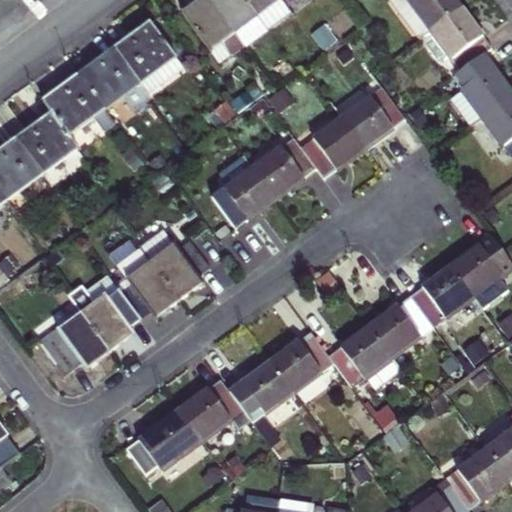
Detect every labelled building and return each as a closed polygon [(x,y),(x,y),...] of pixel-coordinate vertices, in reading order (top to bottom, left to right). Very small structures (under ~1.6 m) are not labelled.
[(244,51),(206,0),(182,0),(189,9),(182,15),(220,68),(244,51)] [(206,0),(244,51),(269,32),(244,0),(206,0)] [(244,0),(269,32),(292,15),(283,2),(281,0),(244,0)] [(430,33),(463,10),(455,0),(388,0),(417,42),(430,33)] [(430,33),(462,74),(486,56),(494,51),(463,10),(430,33)] [(149,24),(114,50),(148,97),(184,70),(149,24)] [(337,41),(325,25),(310,37),(322,52),(337,41)] [(75,77),(103,114),(125,98),(134,111),(150,99),(148,97),(114,50),(75,77)] [(511,161),(511,90),(486,56),(462,74),(453,80),(462,92),(450,102),(469,128),(481,119),(511,161)] [(41,103),(51,116),(69,141),(95,121),(104,133),(113,127),(103,114),(75,77),(41,103)] [(238,116),(264,97),(254,83),(245,90),(247,93),(230,105),(238,116)] [(382,89),(341,120),(366,154),(395,133),(394,130),(405,122),(382,89)] [(268,102),(279,116),(295,104),(284,90),(268,102)] [(262,100),(248,110),(256,121),(270,111),(262,100)] [(236,116),(227,102),(214,111),(224,125),(236,116)] [(429,124),(419,109),(409,116),(419,131),(429,124)] [(16,142),(43,178),(78,152),(69,141),(51,116),(16,142)] [(300,150),(316,172),(324,181),(336,172),(338,175),(366,154),(341,120),(300,150)] [(292,139),(253,168),(278,203),(306,182),(305,180),(316,172),(300,150),(292,139)] [(16,142),(0,152),(0,191),(9,204),(43,178),(16,142)] [(133,148),(121,156),(133,174),(144,167),(133,148)] [(166,164),(161,155),(148,164),(153,173),(166,164)] [(278,203),(253,168),(244,156),(215,177),(225,191),(213,200),(235,230),(246,222),(248,224),(278,203)] [(161,194),(173,185),(165,174),(153,182),(161,194)] [(0,210),(9,204),(0,191),(0,210)] [(105,212),(97,202),(86,211),(93,221),(105,212)] [(139,248),(180,305),(206,287),(201,280),(211,272),(191,244),(178,253),(163,231),(139,248)] [(499,279),(511,270),(511,265),(491,237),(451,267),(474,298),(483,310),(508,292),(499,279)] [(128,281),(116,289),(142,324),(153,315),(158,321),(180,305),(139,248),(136,251),(129,242),(110,256),(128,281)] [(11,255),(0,264),(0,268),(8,278),(21,268),(11,255)] [(435,328),(474,298),(451,267),(410,296),(435,328)] [(343,294),(328,273),(315,282),(330,303),(343,294)] [(80,315),(111,356),(136,337),(132,331),(142,324),(116,289),(107,278),(86,293),(82,288),(68,298),(80,315)] [(393,361),(435,328),(410,296),(368,328),(393,361)] [(86,374),(111,356),(80,315),(57,332),(55,331),(39,343),(64,377),(80,365),(86,374)] [(511,337),(511,315),(497,326),(508,340),(511,337)] [(393,361),(368,328),(329,357),(336,366),(352,391),(393,361)] [(295,397),(336,366),(329,357),(311,333),(270,363),(295,397)] [(463,352),(473,367),(490,356),(479,341),(463,352)] [(452,357),(440,366),(449,377),(461,368),(452,357)] [(266,418),(295,397),(270,363),(229,393),(249,421),(261,412),(266,418)] [(492,381),(485,373),(471,383),(478,392),(492,381)] [(179,413),(202,445),(233,424),(239,432),(251,423),(249,421),(229,393),(220,382),(179,413)] [(437,418),(451,412),(443,393),(431,403),(437,418)] [(386,435),(401,423),(387,406),(375,415),(367,404),(364,407),(386,435)] [(202,445),(179,413),(125,453),(145,479),(158,470),(162,475),(202,445)] [(511,425),(511,430),(486,449),(511,483),(511,481),(511,417),(508,420),(511,425)] [(0,427),(0,446),(9,440),(0,427)] [(383,438),(395,455),(409,445),(397,428),(383,438)] [(9,440),(0,446),(0,472),(3,471),(21,457),(9,440)] [(449,485),(467,511),(470,511),(511,483),(486,449),(444,480),(449,485)] [(247,470),(236,456),(226,464),(229,468),(225,471),(232,481),(247,470)] [(373,479),(364,466),(352,474),(360,487),(373,479)] [(3,471),(0,472),(0,494),(0,495),(13,485),(3,471)] [(467,511),(449,485),(411,511),(467,511)] [(276,511),(278,502),(248,497),(245,511),(240,511),(227,510),(227,511),(276,511)] [(171,511),(163,500),(149,511),(171,511)] [(310,511),(311,507),(278,502),(276,511),(343,511),(327,509),(326,511),(310,511)]
